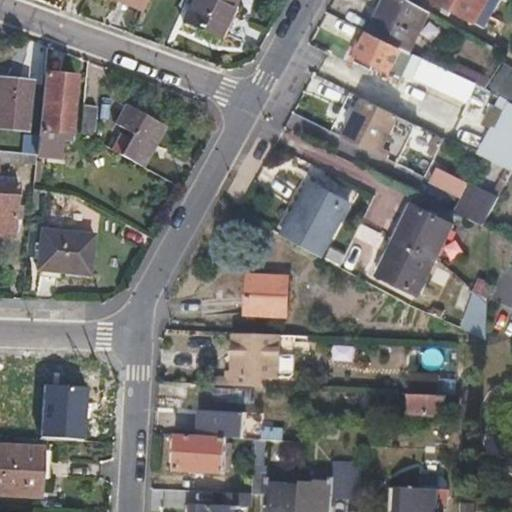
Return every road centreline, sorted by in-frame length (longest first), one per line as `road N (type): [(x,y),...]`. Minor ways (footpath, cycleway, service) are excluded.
road 1 (residential): [(0,5),(255,97)]
road 2 (residential): [(255,97),(158,282),(150,327)]
road 3 (residential): [(150,327),(133,511)]
road 4 (residential): [(150,327),(105,336),(0,331)]
